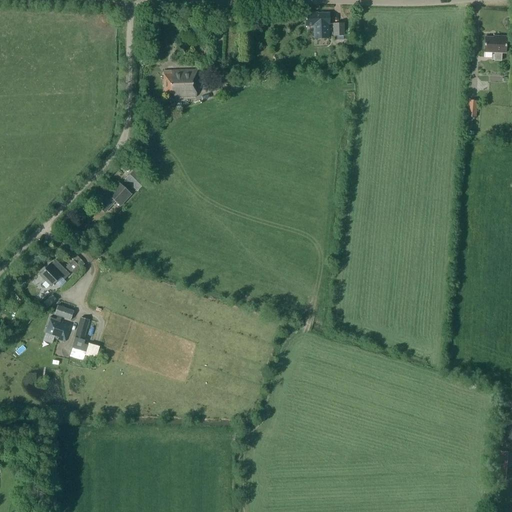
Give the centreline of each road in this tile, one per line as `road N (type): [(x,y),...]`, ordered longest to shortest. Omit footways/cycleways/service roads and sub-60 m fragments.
road 1 (unclassified): [(0,270),(113,157),(126,134),(129,0)]
road 2 (tertiary): [(425,0),(266,0)]
